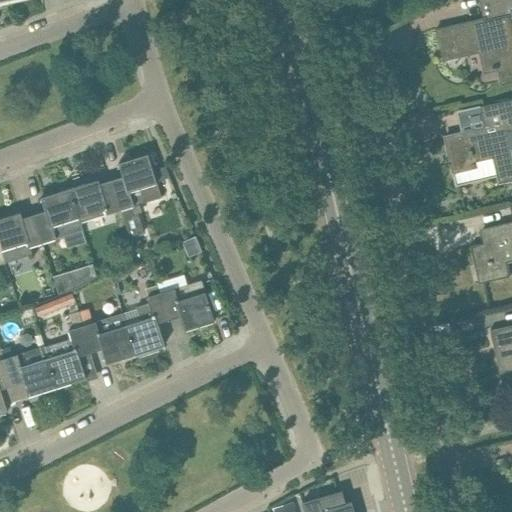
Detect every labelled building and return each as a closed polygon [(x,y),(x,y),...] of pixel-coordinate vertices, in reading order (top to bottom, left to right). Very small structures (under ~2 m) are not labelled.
[(484,23),(483,20),(453,27),(453,25),(436,29),(443,60),(451,58),(465,55),(464,49),(477,46),(478,52),(483,71),(497,68),(501,82),(511,78),(511,36),(509,20),(511,18),(511,0),(492,0),(497,20),(484,23)] [(498,184),(511,180),(511,154),(510,147),(511,146),(511,98),(499,102),(479,106),(484,126),(463,131),(444,136),(452,168),(456,186),(496,177),(498,184)] [(119,162),(122,175),(123,176),(109,180),(120,209),(142,202),(162,197),(148,153),(119,162)] [(165,165),(155,170),(159,181),(170,176),(165,165)] [(99,179),(67,188),(72,201),(78,216),(80,221),(106,213),(120,209),(109,180),(100,183),(99,179)] [(45,210),(32,214),(43,241),(56,237),(82,228),(80,221),(78,216),(72,201),(67,188),(41,197),(45,210)] [(511,205),(495,209),(501,235),(470,243),(479,281),(485,280),(487,287),(498,285),(500,293),(511,289),(511,205)] [(43,241),(32,214),(22,217),(20,211),(0,217),(0,246),(1,250),(2,251),(4,261),(31,253),(28,245),(42,241),(43,241)] [(52,276),(57,293),(76,284),(72,270),(52,276)] [(212,313),(202,279),(183,285),(159,292),(169,319),(180,315),(185,330),(215,321),(212,313)] [(37,314),(75,300),(72,292),(34,306),(37,314)] [(169,319),(159,292),(146,296),(148,303),(136,307),(137,309),(141,321),(126,325),(132,340),(134,346),(137,353),(165,345),(162,337),(158,323),(169,319)] [(74,329),(81,326),(78,311),(70,314),(74,329)] [(93,323),(81,326),(91,352),(102,348),(106,363),(137,353),(134,346),(132,340),(126,325),(122,314),(93,323)] [(511,324),(490,330),(494,347),(499,346),(501,354),(496,355),(498,362),(499,362),(504,385),(511,383),(511,324)] [(91,352),(81,326),(74,329),(68,330),(70,338),(44,347),(48,362),(55,379),(58,386),(86,377),(84,369),(79,355),(91,352)] [(12,385),(5,358),(2,348),(1,347),(0,347),(0,412),(8,410),(5,403),(1,389),(12,385)] [(5,358),(12,385),(24,381),(28,396),(58,386),(55,379),(48,362),(44,347),(16,355),(5,358)] [(354,511),(352,501),(346,503),(342,490),(302,502),(304,511),(354,511)]
